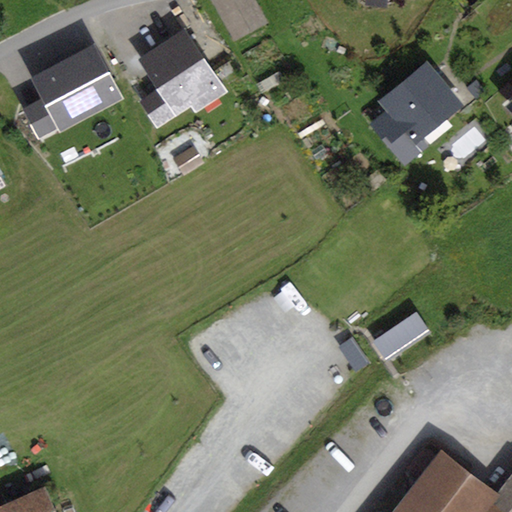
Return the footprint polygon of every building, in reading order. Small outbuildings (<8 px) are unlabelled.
[(256,0),(214,0),(235,40),(268,23),(256,0)] [(187,29),(142,58),(178,113),(223,84),(187,29)] [(92,47),(34,78),(60,127),(118,97),(92,47)] [(429,59),(382,98),(394,113),(380,124),(408,158),(470,108),(429,59)] [(387,357),(431,328),(417,307),(373,337),(387,357)] [(511,511),(511,480),(503,493),(442,447),(393,511),(511,511)] [(59,511),(48,487),(0,507),(0,511),(59,511)]
